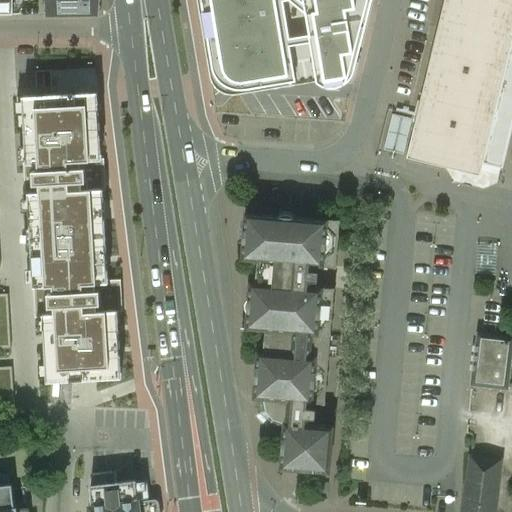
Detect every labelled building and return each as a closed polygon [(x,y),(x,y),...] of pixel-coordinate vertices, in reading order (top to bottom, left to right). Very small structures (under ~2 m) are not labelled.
[(13,0),(0,0),(0,16),(13,16),(13,0)] [(99,0),(47,0),(47,16),(98,15),(99,0)] [(197,0),(210,73),(213,83),(219,91),(229,95),(239,95),(313,85),(320,87),(326,90),(333,91),(339,89),(347,83),(353,73),(370,0),(197,0)] [(511,0),(445,0),(407,159),(445,168),(466,173),(480,177),(483,164),(500,169),(503,169),(511,131),(511,0)] [(32,382),(121,378),(117,280),(107,280),(98,70),(41,72),(42,94),(19,95),(32,382)] [(412,120),(393,115),(384,150),(403,155),(412,120)] [(496,184),(500,169),(483,164),(480,177),(445,168),(455,183),(481,189),(496,184)] [(289,218),(245,214),(242,248),(241,261),(258,262),(256,284),(250,283),(246,330),(266,331),(264,353),(258,352),(255,384),(254,399),(255,399),(258,414),(258,416),(266,412),(273,420),(268,427),(269,428),(284,433),(283,438),(281,457),(283,457),(282,469),(293,470),(330,474),(334,427),(309,425),(309,419),(315,420),(316,410),(310,410),(310,403),(325,405),(335,290),(311,288),(311,282),(318,283),(319,273),(312,272),(313,266),(337,269),(338,245),(326,244),(328,221),(289,218)] [(0,349),(11,349),(9,297),(0,297),(0,349)] [(511,346),(501,345),(477,342),(472,386),(508,390),(508,388),(511,388),(511,346)] [(0,409),(13,409),(11,367),(0,367),(0,409)] [(495,511),(501,462),(471,457),(463,511),(495,511)] [(117,475),(92,477),(91,486),(93,506),(138,501),(136,483),(136,482),(120,484),(120,483),(117,483),(117,475)] [(155,500),(149,501),(147,481),(136,483),(138,501),(140,501),(140,511),(159,511),(159,503),(158,501),(157,500),(155,500)] [(13,485),(0,486),(0,510),(15,509),(13,485)] [(93,506),(89,507),(89,511),(140,511),(140,501),(138,501),(93,506)]
